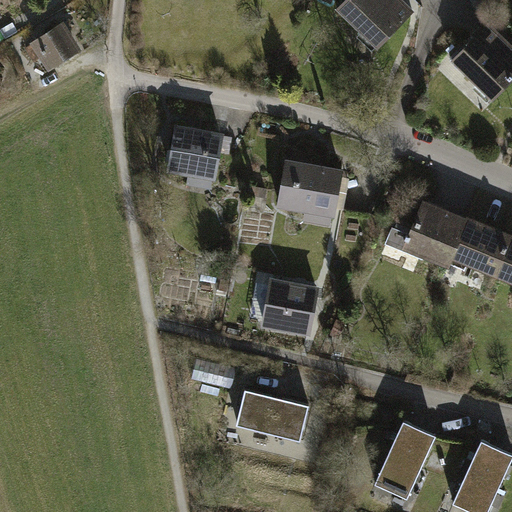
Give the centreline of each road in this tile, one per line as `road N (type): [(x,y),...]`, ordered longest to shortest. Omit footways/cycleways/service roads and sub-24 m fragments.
road 1 (track): [(185,511),(152,322)]
road 2 (residential): [(345,371),(511,413)]
road 3 (residential): [(397,137),(511,186)]
